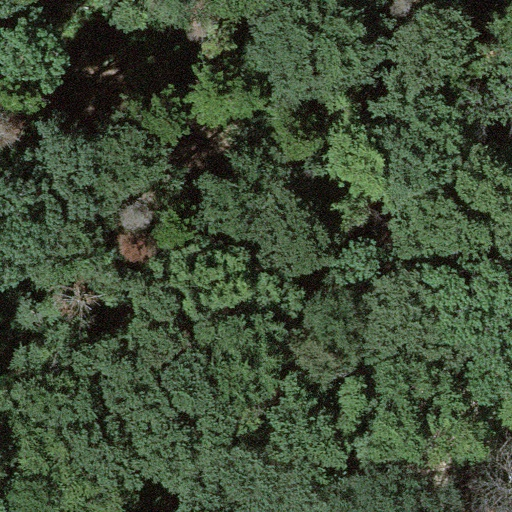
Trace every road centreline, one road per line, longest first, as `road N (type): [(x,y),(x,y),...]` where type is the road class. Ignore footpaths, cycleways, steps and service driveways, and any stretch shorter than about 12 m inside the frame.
road 1 (track): [(511,172),(324,176),(231,169),(160,148),(106,126),(79,102),(17,0)]
road 2 (track): [(438,511),(511,289)]
